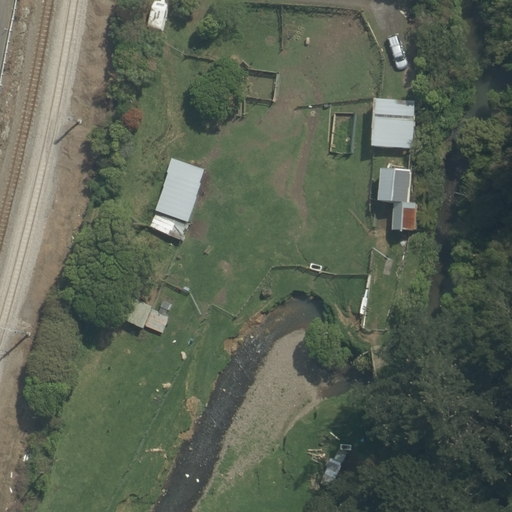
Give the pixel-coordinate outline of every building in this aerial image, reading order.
[(418,102),(377,99),(375,147),(415,150),(418,102)] [(174,158),(151,225),(185,241),(192,225),(211,171),(174,158)] [(413,172),(384,170),(382,203),(397,204),(410,205),(413,172)] [(397,204),(396,231),(417,231),(418,206),(410,205),(397,204)] [(141,301),(132,322),(148,328),(164,334),(170,319),(155,312),(156,306),(141,301)]
